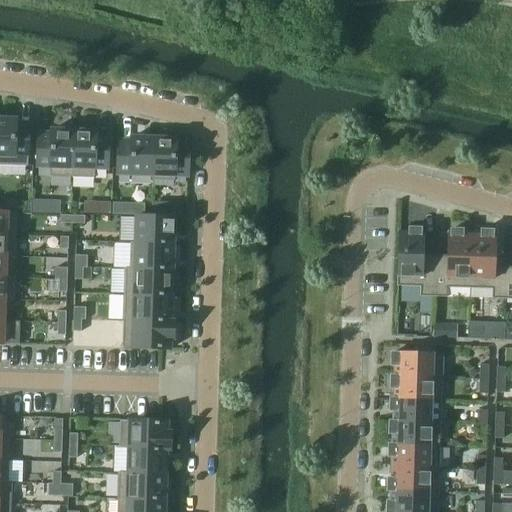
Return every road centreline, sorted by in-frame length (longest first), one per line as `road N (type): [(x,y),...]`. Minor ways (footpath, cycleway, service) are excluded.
road 1 (residential): [(202,511),(211,128),(90,90),(0,80)]
road 2 (residential): [(511,208),(394,179),(362,186),(345,511)]
